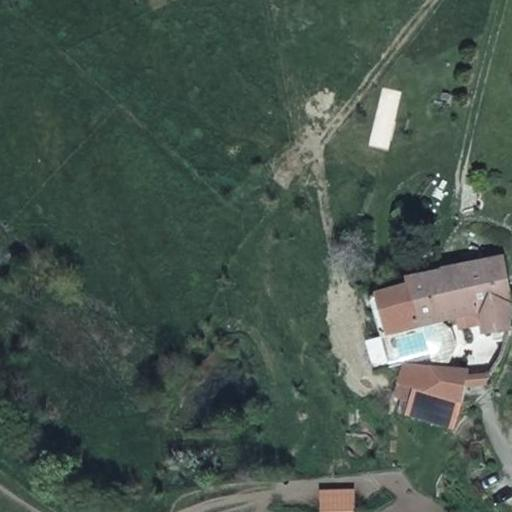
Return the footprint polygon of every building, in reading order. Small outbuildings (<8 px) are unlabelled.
[(511,265),(510,255),(417,273),(418,283),(382,290),(393,334),(451,323),(487,317),(490,338),(511,336),(511,332),(511,265)] [(411,358),(454,363),(464,346),(462,336),(460,331),(451,323),(393,334),(394,340),(397,358),(411,358)] [(422,384),(485,406),(482,379),(481,379),(473,364),(454,363),(411,358),(406,380),(422,384)] [(406,380),(401,395),(416,398),(422,384),(406,380)] [(469,430),(485,406),(422,384),(416,398),(413,411),(469,430)]
